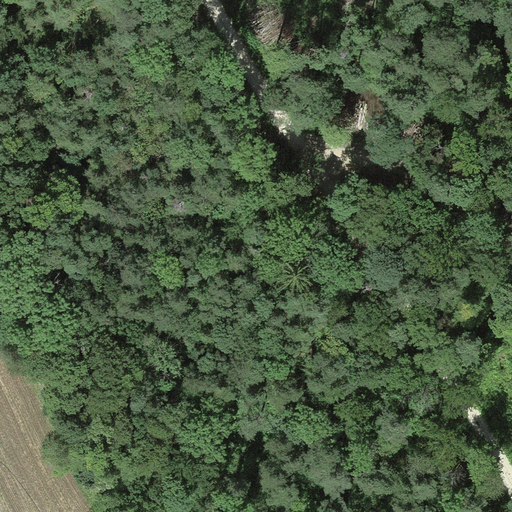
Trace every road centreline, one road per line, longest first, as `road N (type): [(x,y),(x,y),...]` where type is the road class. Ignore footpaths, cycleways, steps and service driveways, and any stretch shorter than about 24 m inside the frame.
road 1 (track): [(511,482),(212,0)]
road 2 (track): [(511,252),(432,191),(374,165),(313,162)]
